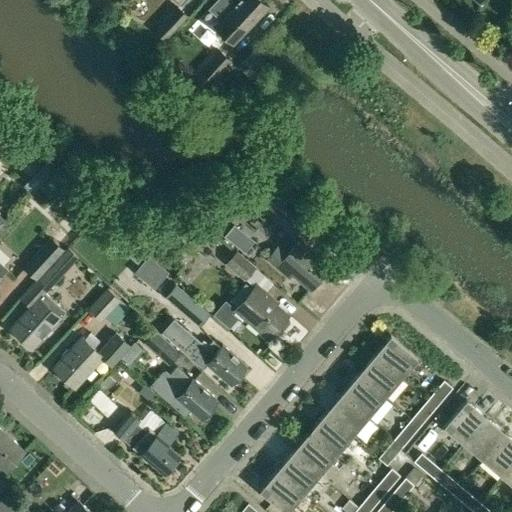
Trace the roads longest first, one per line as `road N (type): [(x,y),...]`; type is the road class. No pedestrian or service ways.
road 1 (residential): [(511,384),(388,282),(376,283),(179,511)]
road 2 (residential): [(146,511),(0,378)]
road 3 (tertiary): [(511,128),(366,0)]
